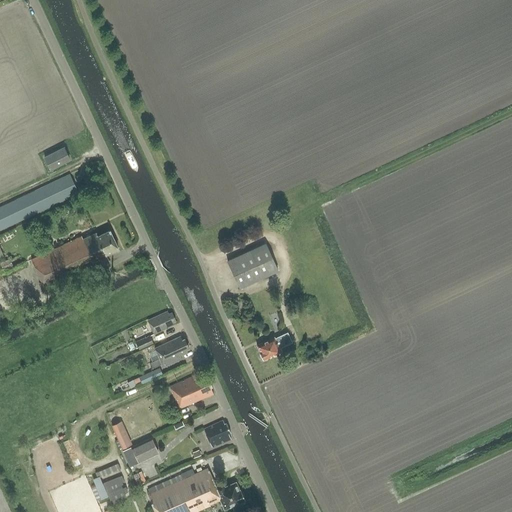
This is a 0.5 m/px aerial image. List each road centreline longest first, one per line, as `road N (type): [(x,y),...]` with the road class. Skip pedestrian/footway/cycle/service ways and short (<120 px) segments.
road 1 (residential): [(317,511),(78,0)]
road 2 (tertiary): [(272,511),(34,0)]
road 3 (track): [(201,256),(511,106)]
